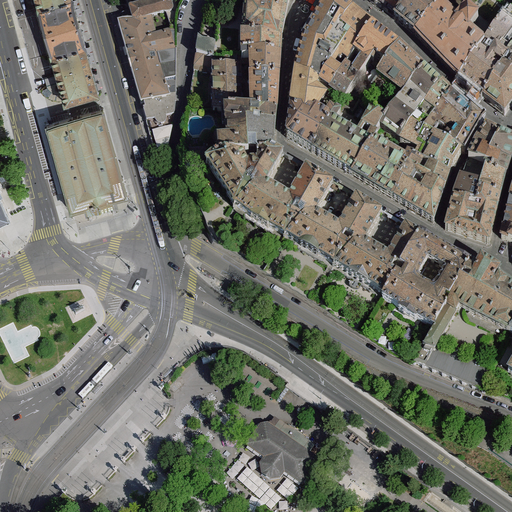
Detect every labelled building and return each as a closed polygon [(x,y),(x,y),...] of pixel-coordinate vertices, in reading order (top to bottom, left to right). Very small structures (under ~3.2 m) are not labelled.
[(80,25),(73,0),(66,0),(40,7),(47,34),(52,54),(85,45),(80,25)] [(173,9),(170,0),(156,0),(132,7),(130,9),(134,21),(136,22),(147,18),(172,11),(173,9)] [(264,40),(281,43),(284,29),(289,4),(282,0),(254,0),(255,1),(246,0),(243,36),(264,40)] [(298,65),(296,73),(308,79),(351,13),(346,9),(333,0),(328,0),(315,23),(306,36),(298,65)] [(390,15),(395,20),(411,0),(380,0),(376,6),(390,15)] [(404,27),(429,0),(411,0),(395,20),(398,22),(404,27)] [(429,0),(404,27),(415,35),(441,7),(437,3),(433,0),(429,0)] [(457,24),(441,7),(415,35),(439,60),(460,81),(486,49),(470,34),(479,23),(468,13),(457,24)] [(317,90),(327,97),(330,92),(341,75),(330,69),(336,60),(340,62),(343,62),(346,59),(350,62),(351,60),(372,29),(362,21),(351,13),(308,79),(320,84),(317,90)] [(511,14),(500,29),(486,49),(460,81),(472,90),(484,100),(503,70),(508,63),(499,56),(503,50),(506,47),(511,37),(511,32),(507,28),(509,25),(511,27),(511,14)] [(136,22),(134,21),(120,24),(131,69),(142,104),(144,103),(170,95),(167,87),(165,80),(158,53),(176,47),(176,32),(153,38),(147,18),(136,22)] [(382,36),(372,29),(351,60),(355,63),(359,57),(364,60),(355,75),(346,69),(341,75),(330,92),(344,102),(347,101),(351,95),(358,99),(354,105),(349,111),(353,113),(368,92),(377,79),(381,74),(373,69),(377,62),(385,68),(399,48),(382,36)] [(259,55),(280,59),(281,47),(281,45),(281,43),(264,40),(243,36),(242,55),(259,55)] [(197,56),(214,56),(215,43),(199,41),(197,56)] [(92,67),(85,45),(52,54),(55,64),(58,75),(60,82),(53,84),(47,85),(48,87),(42,92),(46,95),(49,98),(53,100),(57,100),(65,100),(66,102),(98,93),(92,67)] [(158,53),(165,80),(177,78),(176,47),(158,53)] [(420,68),(399,48),(385,68),(381,74),(377,79),(390,88),(404,98),(424,72),(420,68)] [(511,106),(511,51),(508,55),(503,50),(499,56),(508,63),(511,67),(511,72),(509,75),(503,70),(484,100),(491,105),(505,115),(511,106)] [(214,56),(197,56),(195,68),(213,67),(213,65),(241,64),(241,66),(243,66),(242,60),(242,55),(236,56),(236,61),(229,61),(229,56),(214,56)] [(251,77),(279,78),(279,70),(280,59),(259,55),(242,55),(242,60),(251,60),(251,65),(251,77)] [(44,78),(58,75),(55,64),(50,66),(48,59),(40,61),(44,78)] [(214,112),(222,112),(237,111),(236,103),(243,103),(241,66),(241,64),(213,65),(213,67),(213,72),(214,112)] [(424,111),(441,88),(433,80),(424,72),(404,98),(385,123),(380,129),(401,143),(424,111)] [(293,94),(291,110),(315,114),(317,112),(327,97),(317,90),(320,84),(308,79),(296,73),(293,94)] [(252,112),(277,113),(278,93),(279,78),(251,77),(252,105),(252,112)] [(177,93),(177,78),(165,80),(167,87),(170,95),(177,93)] [(381,101),(390,88),(377,79),(368,92),(381,101)] [(444,90),(441,88),(424,111),(401,143),(419,154),(415,161),(421,164),(429,168),(449,179),(454,166),(462,154),(444,142),(432,137),(424,133),(452,97),(450,95),(444,90)] [(143,110),(147,121),(155,119),(157,122),(161,124),(165,123),(167,119),(167,116),(175,113),(176,106),(177,93),(170,95),(144,103),(145,106),(146,109),(143,110)] [(444,142),(462,154),(472,137),(480,122),(467,110),(452,97),(424,133),(432,137),(437,129),(441,129),(447,133),(448,137),(444,142)] [(349,111),(354,105),(347,101),(344,102),(340,107),(346,109),(349,111)] [(336,114),(340,107),(333,102),(328,110),(330,111),(336,114)] [(340,107),(336,114),(341,116),(346,109),(340,107)] [(108,207),(107,201),(116,198),(127,195),(103,110),(83,115),(76,117),(65,120),(48,125),(72,210),(81,208),(89,206),(91,211),(108,207)] [(315,114),(291,110),(289,123),(286,136),(288,139),(300,146),(312,153),(336,114),(330,111),(326,117),(317,112),(315,114)] [(218,146),(219,158),(245,157),(249,156),(249,148),(256,147),(257,156),(260,155),(266,155),(273,150),(274,139),(275,132),(277,113),(252,112),(243,112),(237,111),(222,112),(223,126),(228,125),(228,145),(218,146)] [(336,167),(352,176),(372,142),(375,143),(378,138),(375,136),(380,129),(385,123),(371,112),(362,128),(371,134),(367,142),(336,123),(341,116),(336,114),(312,153),(336,167)] [(167,155),(175,113),(167,116),(167,119),(165,123),(161,124),(157,122),(155,119),(147,121),(156,154),(157,156),(159,158),(163,159),(167,155)] [(486,131),(469,160),(486,168),(490,159),(500,138),(494,134),(486,131)] [(490,159),(511,166),(511,161),(511,143),(509,142),(500,138),(490,159)] [(385,195),(394,201),(403,185),(400,184),(408,170),(416,174),(421,164),(415,161),(408,157),(406,161),(375,143),(372,142),(352,176),(376,190),(385,195)] [(285,238),(321,177),(307,169),(290,198),(278,191),(267,185),(283,156),(273,150),(266,155),(260,155),(258,164),(251,164),(249,167),(245,163),(245,157),(219,158),(217,158),(207,165),(237,209),(285,238)] [(486,172),(506,179),(508,173),(511,166),(490,159),(486,168),(486,172)] [(469,160),(461,181),(481,188),(486,172),(486,168),(469,160)] [(423,178),(445,190),(447,185),(449,179),(429,168),(423,178)] [(400,184),(403,185),(394,201),(417,214),(434,224),(445,190),(423,178),(416,174),(408,170),(400,184)] [(479,193),(501,200),(503,192),(506,179),(486,172),(481,188),(479,193)] [(321,177),(285,238),(334,267),(346,246),(342,244),(346,237),(351,239),(370,206),(357,198),(340,227),(327,220),(316,214),(334,185),(321,177)] [(458,190),(454,200),(476,206),(479,193),(481,188),(461,181),(458,190)] [(0,218),(2,217),(9,214),(7,209),(1,196),(0,194),(0,190),(1,189),(0,186),(0,218)] [(476,206),(454,200),(446,230),(467,237),(489,245),(501,200),(479,193),(476,206)] [(511,202),(502,239),(511,243),(511,202)] [(382,213),(370,206),(351,239),(346,246),(334,267),(385,296),(397,276),(401,269),(405,262),(420,235),(406,227),(389,256),(377,249),(366,243),(382,213)] [(452,302),(450,301),(471,264),(446,250),(420,235),(405,262),(401,269),(406,271),(402,279),(397,276),(385,296),(383,299),(435,330),(452,302)] [(477,268),(471,264),(450,301),(452,302),(435,330),(425,348),(434,352),(435,353),(438,348),(460,308),(477,317),(498,277),(501,273),(489,265),(481,261),(477,268)] [(510,334),(511,331),(511,286),(498,277),(477,317),(510,334)] [(432,356),(434,352),(425,348),(424,347),(415,365),(425,369),(432,356)] [(218,360),(216,355),(202,360),(204,365),(218,360)] [(432,356),(425,369),(438,375),(469,387),(485,394),(492,377),(475,370),(471,367),(471,365),(454,356),(451,363),(432,356)] [(280,422),(274,430),(309,454),(314,446),(280,422)] [(274,430),(268,426),(262,426),(248,446),(268,459),(263,465),(264,474),(271,478),(279,477),(284,471),(293,477),(302,484),(316,464),(315,459),(309,454),(274,430)]
